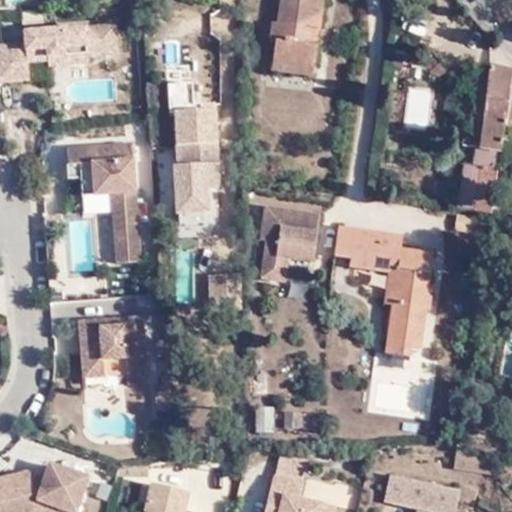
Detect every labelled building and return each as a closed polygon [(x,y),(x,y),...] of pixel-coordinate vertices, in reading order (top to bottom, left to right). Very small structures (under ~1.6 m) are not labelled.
[(312,46),(319,0),(283,0),(281,25),(275,24),(272,43),(278,43),(275,59),(317,64),(319,47),(312,46)] [(326,0),(319,0),(312,46),(319,47),(326,0)] [(117,55),(114,20),(23,27),(24,39),(0,40),(0,76),(29,75),(27,57),(47,55),(46,52),(65,51),(66,59),(117,55)] [(66,59),(65,51),(46,52),(47,61),(66,59)] [(317,64),(275,59),(274,73),(314,78),(317,64)] [(501,152),(505,126),(511,83),(511,70),(491,66),(490,74),(485,120),(484,125),(479,124),(476,148),(501,152)] [(476,118),(485,120),(490,74),(482,73),(476,118)] [(429,127),(434,89),(411,86),(405,124),(429,127)] [(173,144),(216,141),(215,113),(199,111),(199,105),(192,106),(190,87),(170,88),(173,144)] [(139,237),(131,137),(66,142),(67,161),(66,161),(67,175),(80,174),(82,192),(112,190),(116,238),(139,237)] [(217,180),(216,141),(173,144),(174,183),(217,180)] [(476,212),(492,214),(499,168),(482,166),(476,212)] [(291,257),(316,260),(323,211),(268,203),(259,272),(288,276),(291,257)] [(420,268),(424,249),(400,246),(402,233),(339,223),(336,251),(351,254),(350,262),(390,268),(398,270),(393,301),(386,349),(409,353),(411,342),(420,343),(426,306),(429,307),(433,282),(430,282),(432,269),(420,268)] [(140,257),(139,237),(116,238),(117,258),(140,257)] [(435,250),(424,249),(420,268),(432,269),(435,250)] [(398,270),(390,268),(386,299),(393,301),(398,270)] [(145,314),(80,319),(84,379),(130,376),(130,384),(150,383),(145,314)] [(494,471),(490,458),(458,447),(454,467),(494,471)] [(303,484),(308,465),(282,458),(277,478),(303,484)] [(77,510),(90,473),(50,459),(46,474),(27,467),(0,473),(0,511),(22,511),(23,511),(36,508),(45,511),(52,511),(57,511),(59,504),(77,510)] [(429,511),(432,511),(457,511),(462,490),(392,476),(387,502),(419,509),(418,511),(429,511)] [(337,511),(338,510),(301,501),(305,485),(303,484),(277,478),(275,478),(266,511),(337,511)] [(188,511),(191,498),(156,490),(149,511),(188,511)]
